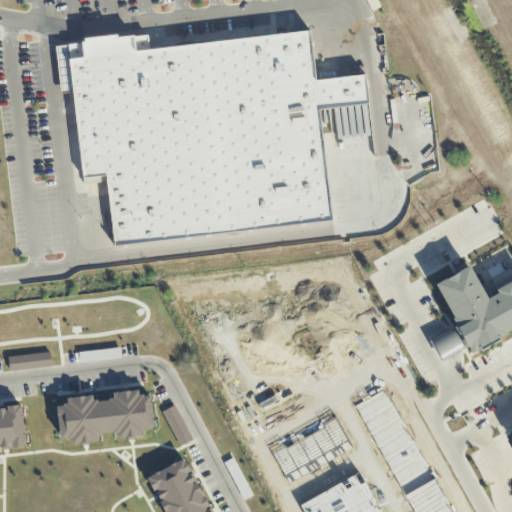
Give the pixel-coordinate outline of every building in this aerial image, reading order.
[(115,246),(106,175),(83,178),(69,60),(83,58),(81,42),(133,35),(135,51),(309,30),(315,80),(364,74),(368,104),(318,110),(331,220),(115,246)] [(134,36),(135,50),(148,50),(147,36),(134,36)] [(433,284),(452,317),(450,318),(469,353),(505,334),(504,332),(511,327),(511,284),(511,285),(510,282),(495,290),(496,293),(485,299),(467,266),(433,284)] [(8,356),(50,351),(52,366),(9,371),(8,356)] [(62,445),(56,398),(148,387),(154,433),(62,445)] [(25,445),(0,447),(0,405),(20,403),(25,445)] [(178,447),(190,441),(176,406),(163,411),(178,447)] [(163,511),(144,478),(181,457),(211,511),(163,511)]
